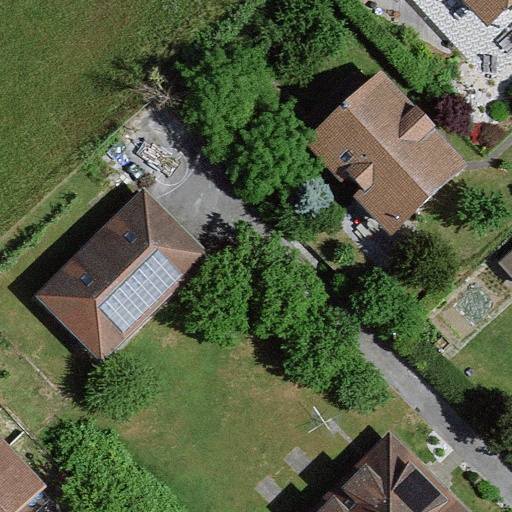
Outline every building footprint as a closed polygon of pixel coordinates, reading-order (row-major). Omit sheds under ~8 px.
[(511,0),(458,0),(490,37),(511,18),(511,0)] [(391,85),(313,150),(393,246),(471,181),(391,85)] [(147,198),(46,302),(115,368),(216,265),(147,198)] [(511,250),(500,262),(511,276),(511,250)] [(457,511),(391,438),(317,511),(457,511)] [(0,442),(0,511),(28,511),(48,494),(0,442)]
